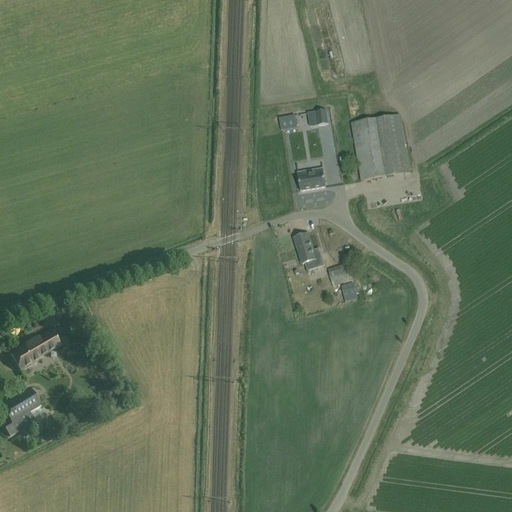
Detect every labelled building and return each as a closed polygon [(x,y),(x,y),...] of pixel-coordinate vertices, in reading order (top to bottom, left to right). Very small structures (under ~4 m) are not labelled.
[(326,113),(316,115),(318,129),(328,127),(326,113)] [(316,115),(308,116),(310,130),(318,129),(316,115)] [(361,182),(362,182),(409,174),(399,116),(351,124),(361,182)] [(281,130),(297,128),(295,117),(279,120),(281,130)] [(333,187),(331,179),(323,181),(322,171),(297,176),(300,193),(333,187)] [(307,236),(295,240),(302,266),(304,265),(307,273),(324,268),(319,251),(312,253),(307,236)] [(349,265),(327,271),(333,288),(354,282),(349,265)] [(353,285),(341,289),(344,299),(356,296),(353,285)] [(40,358),(60,346),(51,331),(11,355),(21,372),(42,360),(40,358)] [(54,364),(48,368),(52,374),(58,370),(54,364)] [(30,391),(0,408),(11,426),(5,430),(9,438),(15,434),(45,417),(30,391)] [(45,394),(39,397),(43,403),(48,400),(45,394)]
